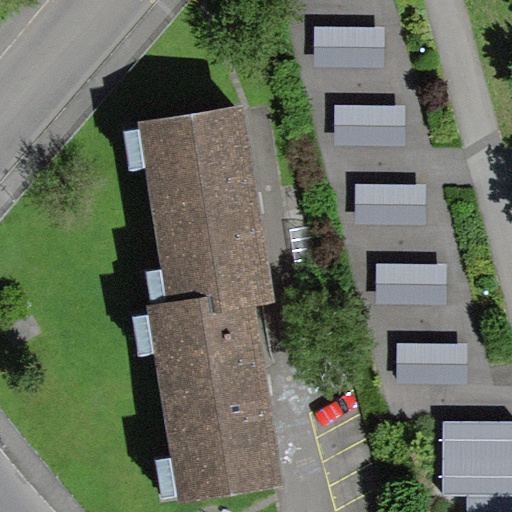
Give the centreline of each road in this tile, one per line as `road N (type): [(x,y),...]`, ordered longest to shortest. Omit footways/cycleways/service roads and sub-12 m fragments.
road 1 (unknown): [(442,0),(511,269)]
road 2 (residential): [(0,119),(102,0)]
